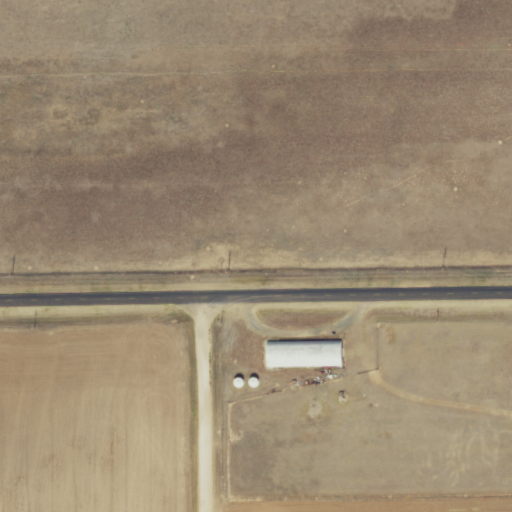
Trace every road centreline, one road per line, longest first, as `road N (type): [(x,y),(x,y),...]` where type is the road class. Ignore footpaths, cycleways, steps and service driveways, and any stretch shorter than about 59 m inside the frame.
road 1 (secondary): [(0,310),(511,300)]
road 2 (residential): [(206,511),(207,306)]
